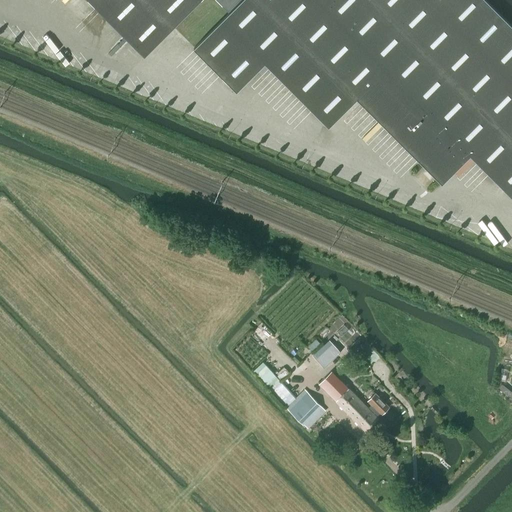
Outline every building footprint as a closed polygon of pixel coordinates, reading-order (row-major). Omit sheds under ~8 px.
[(89,0),(145,55),(200,0),(216,0),(229,12),(193,48),(237,91),(265,62),(328,126),(357,98),(442,183),(470,154),(511,196),(511,25),(486,0),(89,0)] [(318,361),(322,357),(328,364),(337,356),(332,351),(334,349),(327,341),(312,354),(318,361)] [(367,342),(362,347),(368,355),(374,350),(367,342)] [(382,414),(371,404),(368,408),(331,371),(319,383),(365,430),(382,414)] [(303,425),(307,420),(322,406),(307,391),(288,409),(288,410),(296,417),(303,425)] [(368,400),(371,404),(382,414),(389,407),(375,393),(368,400)]
